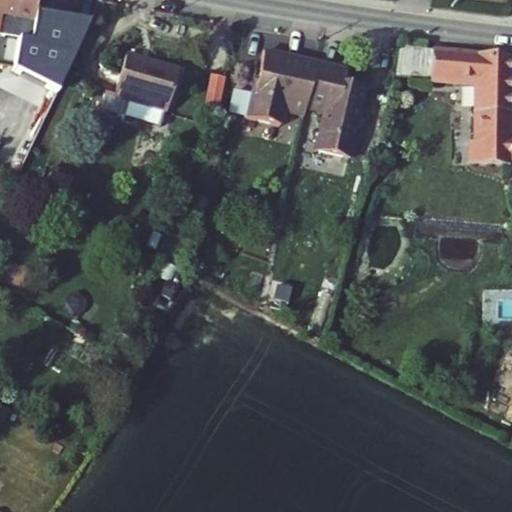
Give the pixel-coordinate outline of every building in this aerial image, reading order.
[(0,0),(0,41),(11,43),(19,0),(0,0)] [(62,2),(46,0),(19,0),(11,43),(9,53),(22,54),(20,69),(33,71),(41,26),(58,29),(62,2)] [(251,98),(244,132),(280,139),(284,124),(304,129),(306,121),(317,74),(266,63),(257,99),(251,98)] [(511,67),(431,65),(428,89),(480,94),(480,153),(476,153),(475,171),(511,173),(511,67)] [(138,67),(128,113),(179,125),(189,78),(138,67)] [(349,82),(317,74),(306,121),(325,125),(318,162),(356,171),(374,100),(348,92),(349,82)] [(0,427),(9,410),(0,405),(0,427)]
